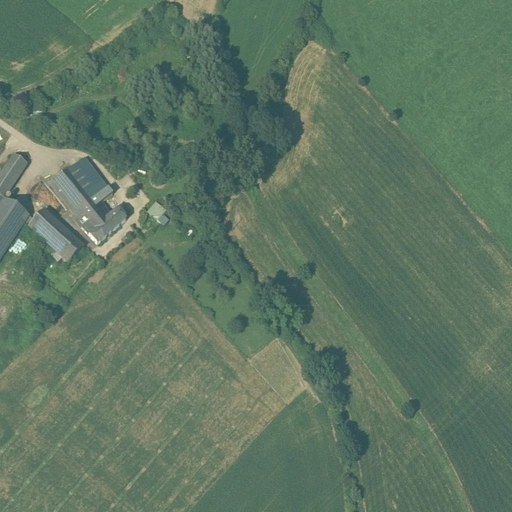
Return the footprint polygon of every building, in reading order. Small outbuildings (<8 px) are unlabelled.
[(13,156),(0,176),(0,197),(4,201),(4,200),(27,165),(13,156)] [(102,184),(84,160),(51,187),(84,228),(105,210),(91,193),(102,184)] [(30,218),(4,200),(4,201),(0,206),(0,262),(24,225),(68,265),(84,248),(44,211),(34,223),(29,219),(30,218)] [(173,217),(156,203),(147,213),(164,227),(173,217)] [(84,228),(81,229),(97,247),(126,221),(117,212),(111,217),(105,210),(84,228)] [(4,282),(0,289),(0,294),(25,309),(30,301),(34,304),(41,293),(12,276),(8,284),(4,282)] [(0,327),(7,318),(9,312),(5,311),(0,306),(0,327)]
